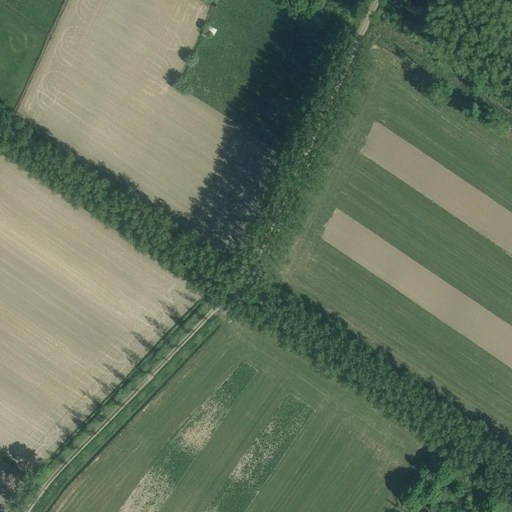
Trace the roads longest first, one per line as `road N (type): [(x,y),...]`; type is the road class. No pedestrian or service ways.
road 1 (track): [(511,473),(237,290)]
road 2 (track): [(373,0),(237,290)]
road 3 (track): [(237,290),(29,511)]
road 4 (track): [(237,290),(0,125)]
